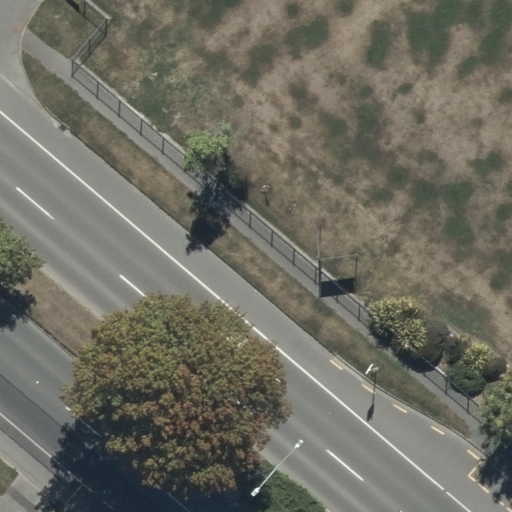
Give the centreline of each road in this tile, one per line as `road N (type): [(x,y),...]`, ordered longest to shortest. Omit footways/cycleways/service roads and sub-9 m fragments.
road 1 (primary): [(0,176),(402,511)]
road 2 (primary): [(187,511),(0,351)]
